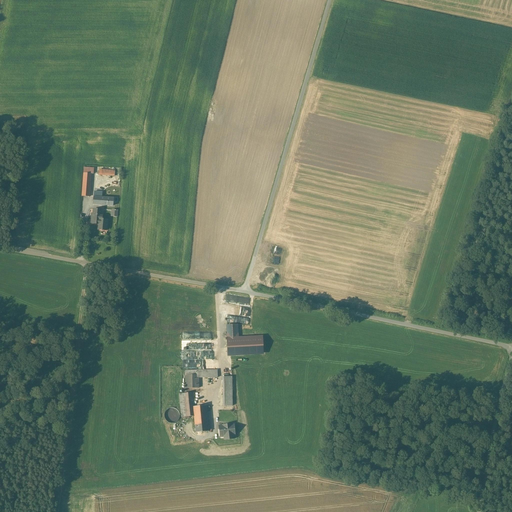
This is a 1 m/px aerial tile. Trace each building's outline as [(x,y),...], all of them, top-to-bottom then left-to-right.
[(91,174),(84,173),(82,196),(89,197),(91,174)] [(94,197),(93,204),(105,205),(105,209),(112,210),(113,198),(94,197)] [(101,210),(94,209),(93,213),(92,213),(91,223),(98,224),(100,224),(100,220),(101,220),(102,216),(101,216),(101,210)] [(107,220),(101,220),(100,220),(100,224),(98,224),(98,229),(101,230),(102,230),(105,231),(105,230),(106,230),(107,220)] [(275,253),(273,260),(288,263),(290,256),(275,253)] [(232,302),(232,294),(222,294),(222,302),(232,302)] [(228,314),(251,317),(252,308),(229,305),(228,314)] [(238,325),(226,325),(227,338),(238,338),(238,325)] [(227,338),(227,339),(228,356),(263,354),(262,336),(238,338),(227,338)] [(184,359),(183,367),(203,368),(203,360),(184,359)] [(217,370),(185,370),(186,388),(195,388),(195,378),(218,377),(217,370)] [(232,406),(232,376),(222,377),(223,406),(232,406)] [(193,407),(192,392),(179,394),(182,417),(185,417),(185,418),(189,418),(189,416),(194,416),(196,432),(209,431),(206,405),(193,407)] [(172,408),(171,408),(170,408),(169,408),(168,409),(167,409),(166,410),(166,411),(165,412),(165,413),(164,414),(164,415),(164,416),(164,417),(165,418),(165,419),(165,420),(166,421),(167,421),(167,422),(168,422),(169,422),(170,423),(171,423),(172,423),(174,423),(175,422),(177,421),(178,420),(178,419),(179,418),(179,417),(179,416),(179,415),(179,414),(179,413),(179,412),(178,411),(178,410),(177,410),(176,409),(175,408),(174,408),(172,408)] [(231,424),(222,425),(223,426),(219,426),(220,436),(224,436),(225,440),(234,439),(233,435),(235,434),(234,424),(231,425),(231,424)]
